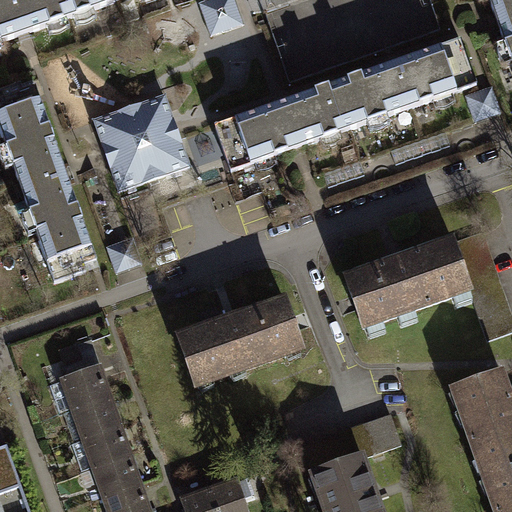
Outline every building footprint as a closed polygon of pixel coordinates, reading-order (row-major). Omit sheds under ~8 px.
[(63,0),(0,0),(0,44),(70,20),(63,0)] [(63,0),(70,20),(126,0),(63,0)] [(234,0),(215,0),(200,5),(211,37),(243,26),(234,0)] [(511,0),(489,0),(511,63),(511,0)] [(336,86),(352,130),(477,87),(461,42),(336,86)] [(0,129),(11,160),(55,144),(34,83),(0,93),(0,129)] [(352,130),(336,86),(215,129),(231,173),(352,130)] [(466,100),(474,124),(499,116),(491,92),(466,100)] [(94,122),(119,194),(191,169),(165,99),(94,122)] [(33,223),(77,206),(55,144),(11,160),(33,223)] [(55,285),(99,268),(77,206),(33,223),(55,285)] [(511,335),(511,319),(482,232),(454,241),(472,292),(489,343),(511,335)] [(108,250),(117,275),(144,266),(135,241),(108,250)] [(454,241),(345,280),(363,330),(472,292),(454,241)] [(288,303),(181,340),(198,387),(304,349),(288,303)] [(90,342),(78,347),(83,362),(87,373),(100,369),(90,342)] [(78,347),(60,353),(65,368),(83,362),(78,347)] [(83,362),(65,368),(69,380),(87,373),(83,362)] [(69,380),(51,386),(61,415),(72,411),(108,511),(151,511),(100,369),(87,373),(69,380)] [(511,511),(511,407),(500,374),(453,390),(494,511),(511,511)] [(391,417),(305,446),(327,511),(381,511),(364,460),(402,448),(391,417)] [(7,447),(0,449),(0,495),(22,488),(7,447)] [(248,511),(239,483),(183,501),(186,511),(248,511)]
